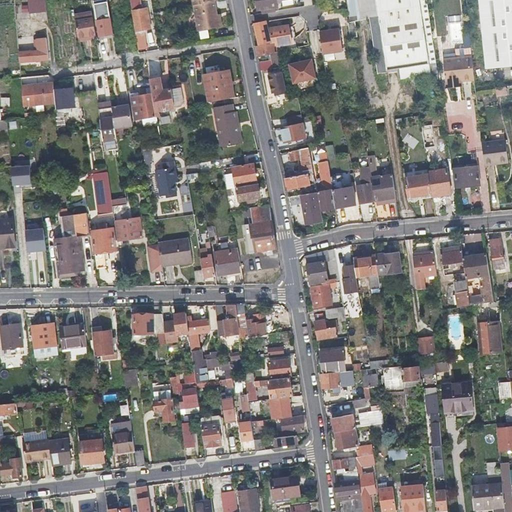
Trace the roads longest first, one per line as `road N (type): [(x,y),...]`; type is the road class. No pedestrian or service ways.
road 1 (residential): [(0,494),(321,454)]
road 2 (residential): [(0,299),(295,293)]
road 3 (residential): [(511,219),(342,235),(289,249)]
road 4 (residential): [(289,249),(245,42)]
road 5 (residential): [(245,42),(56,72)]
road 6 (residential): [(295,293),(321,454)]
